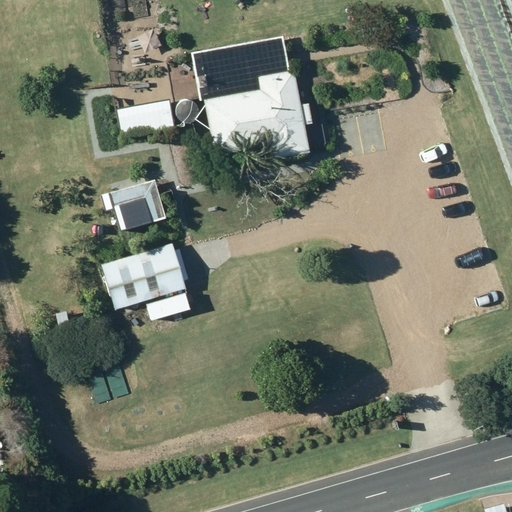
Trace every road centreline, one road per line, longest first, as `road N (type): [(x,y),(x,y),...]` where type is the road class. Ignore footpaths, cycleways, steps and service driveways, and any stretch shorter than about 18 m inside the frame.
road 1 (track): [(406,373),(95,461),(66,443),(36,400),(0,269)]
road 2 (secondary): [(511,456),(318,511)]
